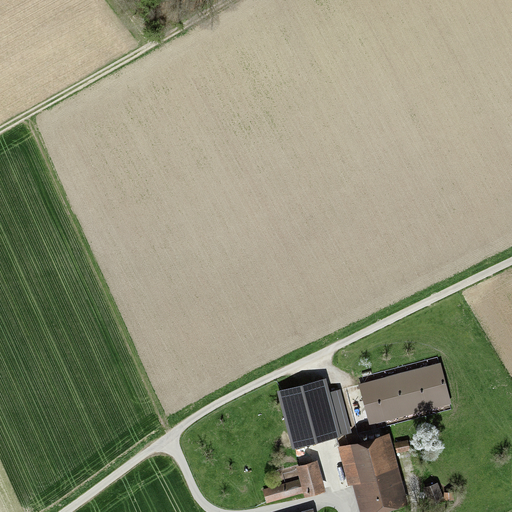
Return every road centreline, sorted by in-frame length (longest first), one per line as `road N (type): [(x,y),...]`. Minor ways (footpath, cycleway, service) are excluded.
road 1 (unclassified): [(511,261),(236,394),(170,436)]
road 2 (track): [(0,129),(226,0)]
road 3 (unclassified): [(170,436),(66,511)]
